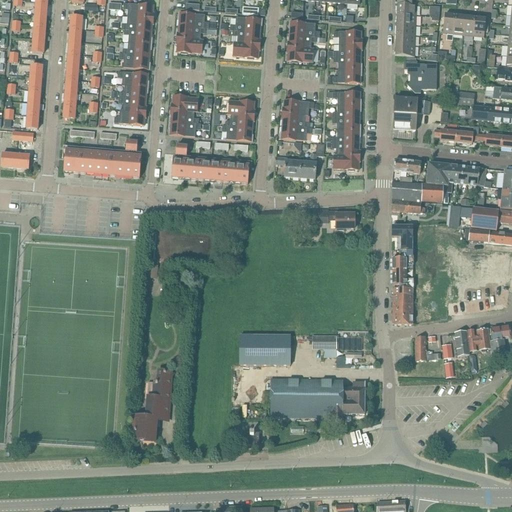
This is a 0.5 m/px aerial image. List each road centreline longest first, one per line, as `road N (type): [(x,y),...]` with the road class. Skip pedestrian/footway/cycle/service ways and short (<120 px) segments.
road 1 (tertiary): [(0,507),(420,492)]
road 2 (unclassified): [(0,477),(388,460)]
road 3 (residential): [(258,204),(275,0)]
road 4 (residential): [(147,197),(165,0)]
road 5 (residential): [(45,189),(60,0)]
road 6 (unclassified): [(382,150),(385,0)]
road 7 (unclassified): [(382,337),(382,198)]
road 8 (residential): [(382,337),(511,318)]
road 9 (residential): [(382,198),(258,204)]
road 10 (unclassified): [(388,460),(382,337)]
road 11 (unclassified): [(388,460),(479,481),(501,498)]
